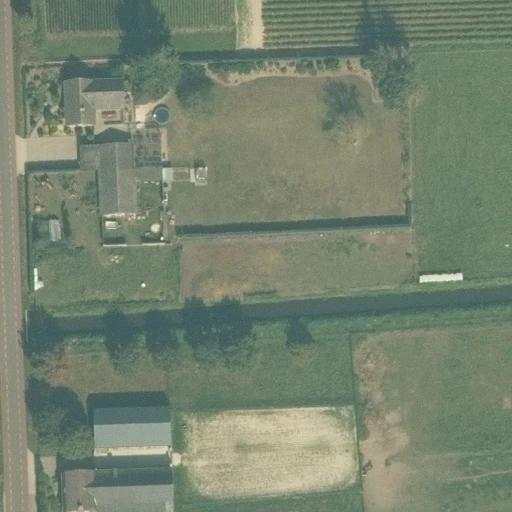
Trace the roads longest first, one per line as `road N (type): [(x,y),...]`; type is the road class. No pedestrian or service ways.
road 1 (track): [(11,353),(511,315)]
road 2 (tertiary): [(16,511),(0,44)]
